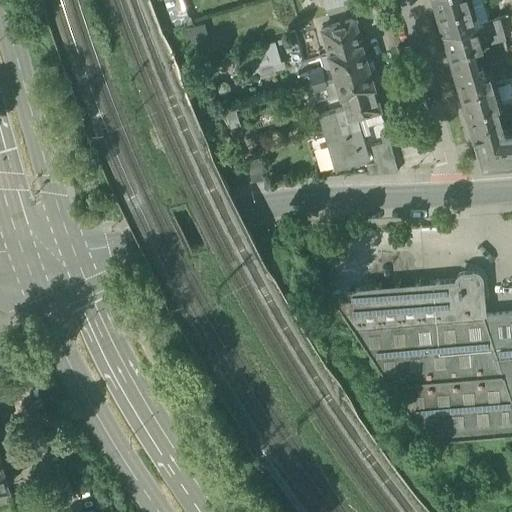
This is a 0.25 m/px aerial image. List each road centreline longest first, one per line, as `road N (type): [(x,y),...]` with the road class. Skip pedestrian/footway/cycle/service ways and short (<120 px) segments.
road 1 (secondary): [(68,252),(256,209),(451,195)]
road 2 (primary): [(208,511),(110,354),(68,252)]
road 3 (primary): [(24,253),(88,401),(157,511)]
road 4 (primary): [(68,252),(1,0)]
road 5 (residential): [(451,195),(392,0)]
